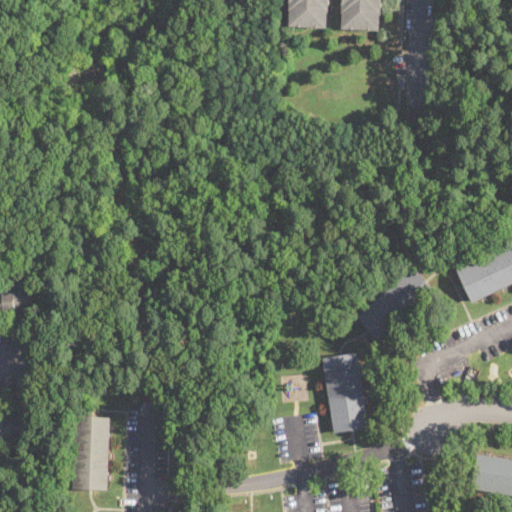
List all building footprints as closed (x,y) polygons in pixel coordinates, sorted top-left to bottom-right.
[(327,0),(289,0),(288,26),(326,29),(327,0)] [(380,0),(342,0),(341,29),(379,31),(380,0)] [(511,282),(472,301),(458,270),(511,245),(511,282)] [(437,294),(381,342),(359,316),(415,267),(437,294)] [(19,280),(20,284),(32,283),(34,309),(6,311),(6,314),(0,314),(0,289),(13,288),(12,280),(19,280)] [(336,432),(324,358),(358,352),(370,426),(336,432)] [(0,413),(24,412),(25,437),(9,438),(9,446),(7,446),(6,436),(0,436),(0,413)] [(111,417),(108,489),(73,488),(76,415),(111,417)] [(511,494),(473,488),(478,454),(511,459),(511,494)] [(0,511),(0,501),(8,505),(4,511),(0,511)]
